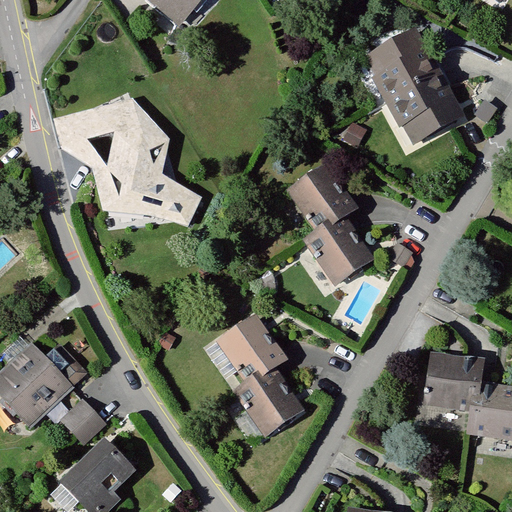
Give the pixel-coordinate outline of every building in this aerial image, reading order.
[(208,0),(146,0),(181,32),(208,0)] [(463,125),(416,37),(365,64),(412,152),(463,125)] [(134,100),(56,120),(61,149),(92,169),(105,213),(151,217),(190,228),(203,199),(163,176),(171,142),(134,100)] [(322,171),(286,197),(316,239),(302,249),(336,296),(372,270),(343,229),(357,219),(322,171)] [(265,445),(302,418),(274,380),(286,371),(251,324),(216,350),(246,391),(233,400),(265,445)] [(71,397),(28,352),(0,378),(0,407),(28,437),(71,397)] [(483,367),(429,361),(424,414),(466,419),(464,443),(511,447),(511,395),(480,392),(483,367)] [(104,432),(82,408),(61,428),(83,451),(104,432)] [(132,484),(103,450),(56,491),(73,511),(108,511),(105,507),(132,484)]
